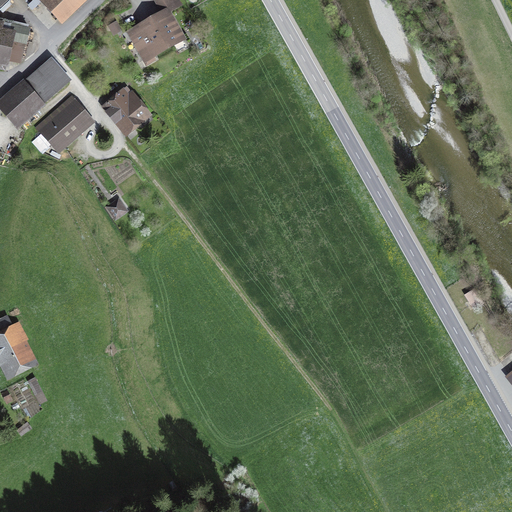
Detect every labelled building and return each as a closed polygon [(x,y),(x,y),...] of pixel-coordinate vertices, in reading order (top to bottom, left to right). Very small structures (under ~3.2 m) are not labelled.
[(0,0),(0,10),(10,0),(0,0)] [(79,0),(42,0),(60,18),(79,0)] [(160,0),(167,13),(180,6),(176,0),(160,0)] [(130,34),(144,59),(173,43),(175,46),(183,41),(167,13),(130,34)] [(116,21),(108,26),(113,36),(122,30),(116,21)] [(0,68),(4,70),(6,59),(20,63),(28,29),(0,23),(0,68)] [(2,104),(2,106),(17,124),(68,80),(52,61),(2,104)] [(118,120),(127,132),(148,115),(131,93),(127,96),(122,90),(103,107),(116,122),(118,120)] [(38,126),(57,148),(89,121),(70,99),(38,126)] [(126,211),(119,201),(109,208),(115,218),(126,211)] [(466,296),(474,309),(483,304),(474,290),(466,296)] [(30,350),(25,352),(19,341),(27,337),(21,325),(14,329),(8,318),(0,322),(0,354),(1,354),(11,373),(35,361),(30,350)] [(29,383),(40,403),(46,401),(35,380),(29,383)] [(32,429),(27,423),(17,431),(21,437),(32,429)]
